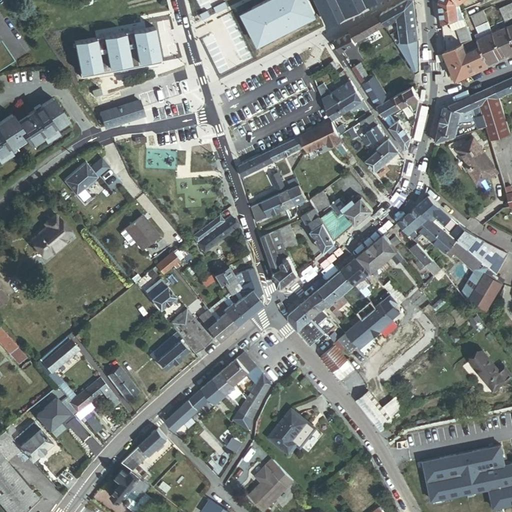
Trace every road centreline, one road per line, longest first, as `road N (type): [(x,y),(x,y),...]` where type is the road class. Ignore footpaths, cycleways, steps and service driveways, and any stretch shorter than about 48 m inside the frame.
road 1 (tertiary): [(274,306),(126,435),(64,511)]
road 2 (residential): [(417,511),(355,413),(284,332),(274,306)]
road 3 (residential): [(274,306),(205,98)]
road 4 (tertiary): [(274,306),(402,201),(415,172)]
road 5 (unknown): [(341,396),(429,281)]
road 6 (residential): [(205,98),(324,33)]
road 7 (unknown): [(102,135),(169,239)]
road 8 (residential): [(415,172),(480,232),(511,248)]
road 9 (residential): [(205,98),(90,140)]
road 10 (residential): [(90,140),(58,91),(39,87),(0,104)]
